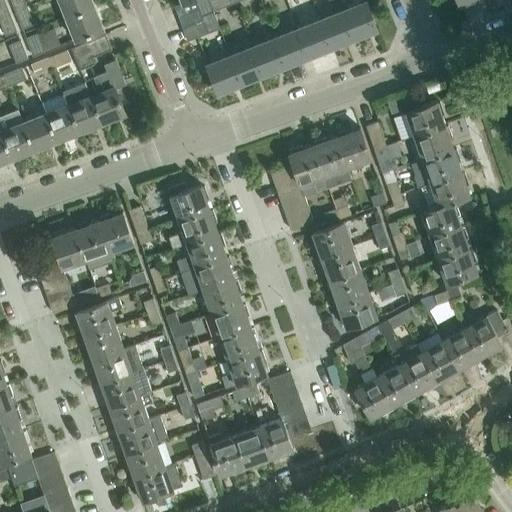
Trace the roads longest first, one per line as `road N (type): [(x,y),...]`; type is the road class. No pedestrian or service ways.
road 1 (residential): [(220,131),(428,58)]
road 2 (residential): [(0,210),(191,141)]
road 3 (residential): [(135,0),(191,141)]
